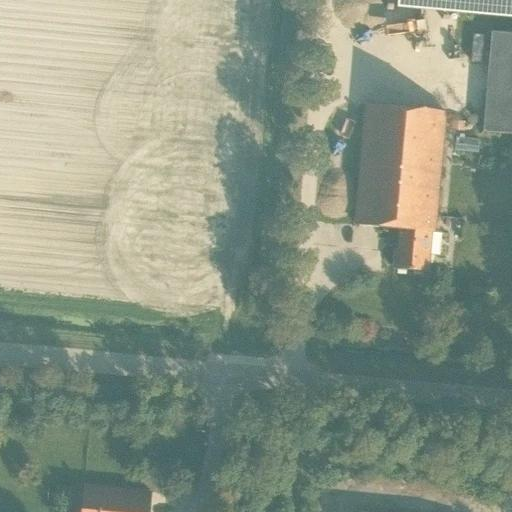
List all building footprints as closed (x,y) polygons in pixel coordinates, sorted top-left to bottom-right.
[(511,0),(397,0),(397,8),(511,18),(511,0)] [(447,30),(446,44),(465,45),(466,32),(447,30)] [(483,133),(511,135),(511,34),(491,33),(483,133)] [(434,233),(444,113),(365,106),(355,226),(400,230),(398,251),(394,251),(392,270),(427,273),(430,232),(434,233)] [(450,130),(463,131),(464,123),(451,122),(450,130)] [(150,511),(152,489),(89,485),(87,511),(150,511)]
